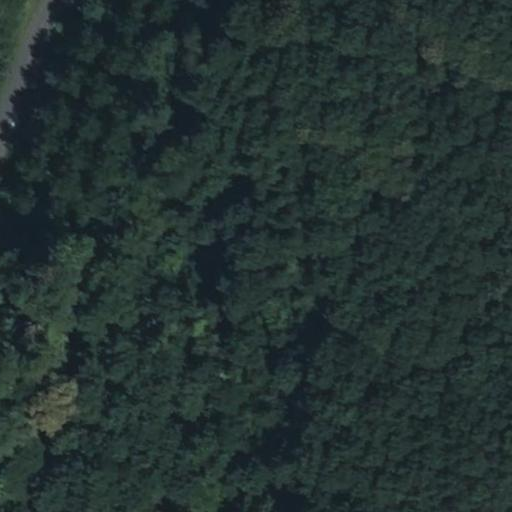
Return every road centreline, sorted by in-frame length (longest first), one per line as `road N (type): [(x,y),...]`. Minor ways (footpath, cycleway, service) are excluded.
road 1 (track): [(353,0),(302,50),(146,264),(32,511)]
road 2 (tertiary): [(0,122),(52,0)]
